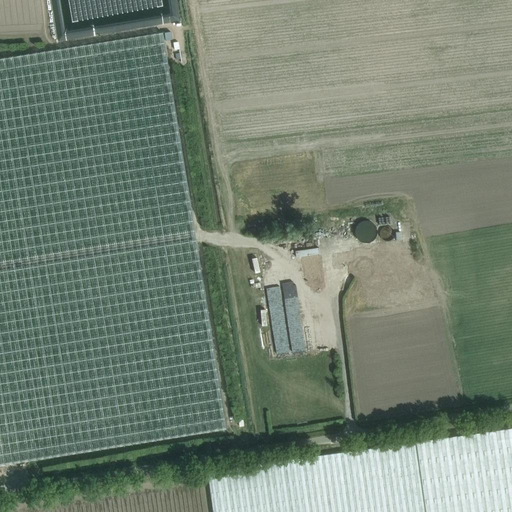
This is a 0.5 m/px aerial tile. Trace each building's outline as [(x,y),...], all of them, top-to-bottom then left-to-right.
[(229,84),(222,25),(218,26),(215,0),(199,0),(212,108),(228,106),(227,98),(235,97),(234,85),(229,86),(229,84)] [(0,465),(226,429),(163,33),(0,59),(0,465)] [(263,93),(261,93),(262,82),(257,81),(256,85),(245,84),(244,103),(263,104),(263,93)] [(366,242),(379,234),(371,221),(358,229),(366,242)] [(398,249),(336,254),(338,272),(355,270),(355,277),(372,275),(372,267),(410,264),(409,247),(398,248),(398,249)] [(299,259),(323,258),(322,251),(299,252),(299,259)] [(308,261),(308,286),(326,286),(326,260),(308,261)] [(412,298),(411,291),(410,291),(409,279),(375,283),(377,302),(412,298)] [(207,473),(212,511),(511,511),(511,428),(415,443),(303,459),(207,473)]
